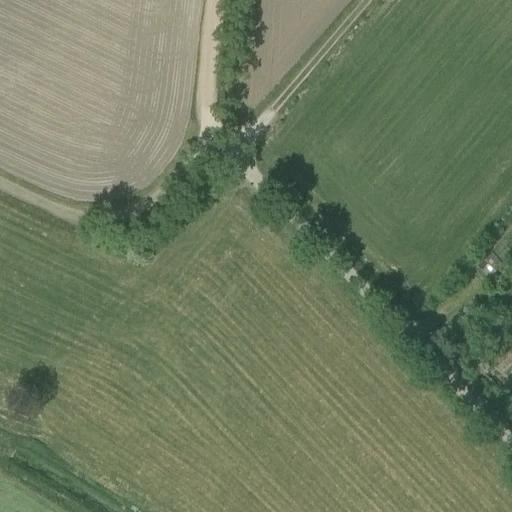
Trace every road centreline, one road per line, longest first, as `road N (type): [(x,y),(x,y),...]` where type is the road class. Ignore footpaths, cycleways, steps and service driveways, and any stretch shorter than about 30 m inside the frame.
road 1 (unclassified): [(511,442),(213,137),(207,105)]
road 2 (track): [(0,184),(59,212),(102,221),(147,202),(213,137)]
road 3 (track): [(229,153),(362,0)]
